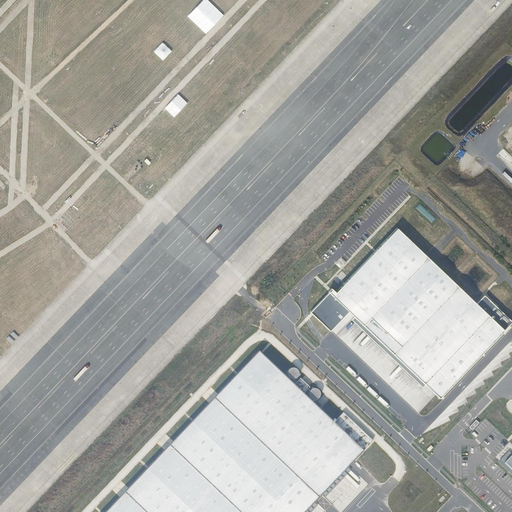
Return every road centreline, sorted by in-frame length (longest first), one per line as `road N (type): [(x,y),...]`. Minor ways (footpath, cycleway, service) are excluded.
road 1 (track): [(87,511),(260,335),(396,456),(399,473),(372,502)]
road 2 (track): [(0,253),(51,221),(262,0)]
road 3 (track): [(243,0),(42,212)]
road 4 (unclassified): [(458,496),(291,336),(285,316)]
road 5 (track): [(192,245),(16,80)]
road 6 (track): [(30,0),(23,192),(10,207)]
road 7 (track): [(0,167),(132,307)]
road 8 (track): [(129,0),(0,122)]
road 9 (track): [(0,64),(16,80),(10,207),(0,214)]
